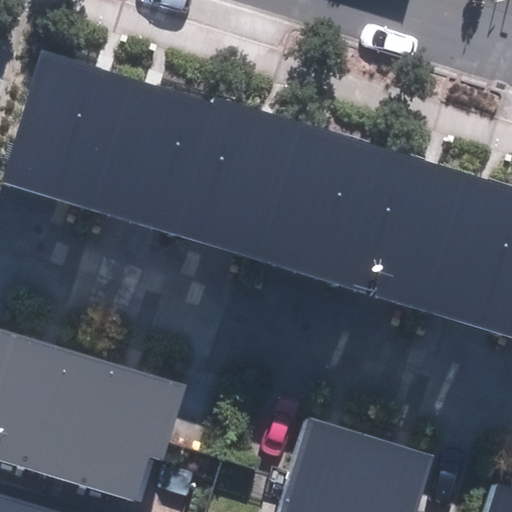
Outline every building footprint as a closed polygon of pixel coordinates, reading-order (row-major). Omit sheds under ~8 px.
[(0,181),(0,183),(511,337),(511,188),(41,47),(0,181)] [(0,458),(140,499),(153,455),(163,458),(185,382),(0,328),(0,458)] [(282,511),(417,511),(435,457),(312,419),(282,511)] [(511,511),(511,488),(499,484),(490,511),(511,511)] [(0,511),(64,511),(0,492),(0,511)]
